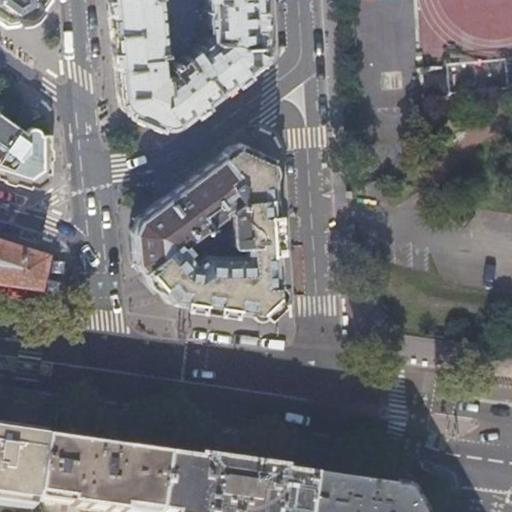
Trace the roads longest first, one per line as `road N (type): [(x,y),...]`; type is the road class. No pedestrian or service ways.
road 1 (residential): [(318,398),(302,68)]
road 2 (residential): [(90,182),(177,151),(302,68)]
road 3 (primary): [(318,398),(109,373)]
road 4 (primary): [(511,415),(392,398),(318,398)]
road 5 (primary): [(318,398),(368,428),(491,460)]
